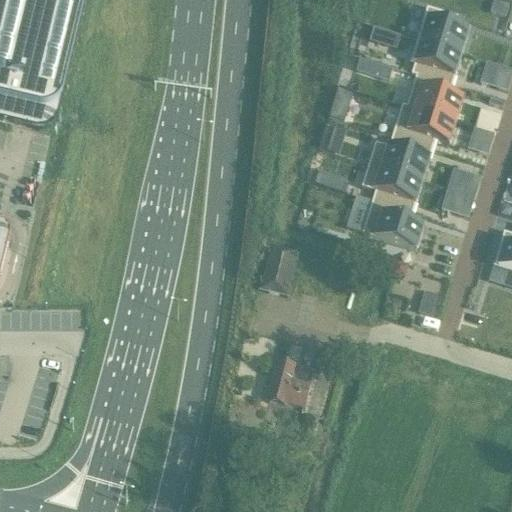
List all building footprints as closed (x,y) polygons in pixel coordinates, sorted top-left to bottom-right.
[(0,0),(0,122),(34,130),(38,131),(42,130),(46,129),(50,128),(53,125),(55,122),(58,119),(59,115),(86,0),(0,0)] [(427,12),(417,45),(462,59),(468,36),(455,32),(458,21),(427,12)] [(417,45),(410,67),(414,69),(411,79),(416,80),(452,91),(462,59),(417,45)] [(486,67),(480,87),(487,89),(493,69),(486,67)] [(406,110),(406,111),(456,127),(463,104),(449,100),(452,91),(416,80),(406,110)] [(490,103),(488,108),(503,112),(504,107),(490,103)] [(402,109),(392,142),(432,154),(435,145),(449,149),(456,127),(406,111),(406,110),(402,109)] [(375,147),(368,170),(422,186),(432,154),(392,142),(389,151),(375,147)] [(368,170),(361,192),(375,196),(372,206),(412,218),(422,186),(368,170)] [(454,198),(460,176),(453,174),(447,196),(454,198)] [(448,217),(454,198),(447,196),(441,214),(448,217)] [(357,202),(347,232),(363,237),(362,239),(416,255),(423,232),(410,227),(412,218),(372,206),(357,202)] [(511,238),(504,236),(493,270),(511,276),(511,238)] [(287,300),(298,258),(271,251),(260,293),(287,300)] [(420,316),(431,320),(437,301),(425,297),(420,316)] [(306,412),(315,375),(278,366),(269,404),(286,409),(287,407),(306,412)]
